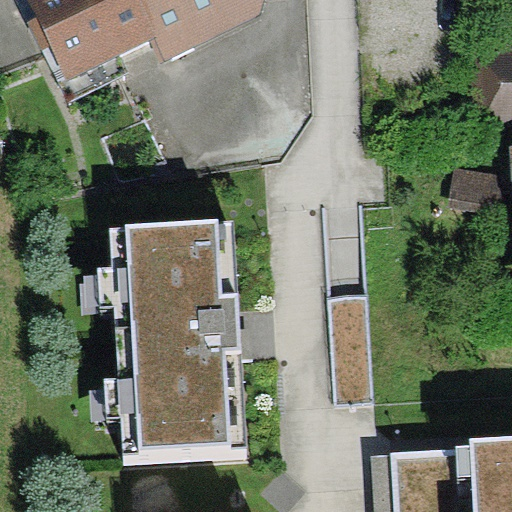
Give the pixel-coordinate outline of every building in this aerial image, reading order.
[(248,0),(28,0),(20,4),(62,90),(248,0)] [(476,130),(511,131),(511,56),(480,56),(476,130)] [(511,164),(497,165),(499,224),(511,223),(511,164)] [(337,407),(375,406),(369,218),(330,219),(337,407)] [(110,239),(123,473),(273,464),(260,231),(110,239)] [(511,511),(511,463),(402,470),(404,511),(511,511)]
